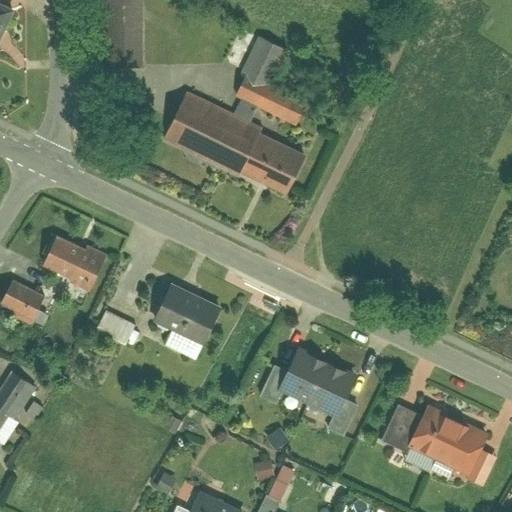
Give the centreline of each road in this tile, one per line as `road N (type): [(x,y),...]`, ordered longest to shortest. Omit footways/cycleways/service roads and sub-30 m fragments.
road 1 (tertiary): [(42,161),(511,391)]
road 2 (residential): [(42,161),(59,129),(57,0)]
